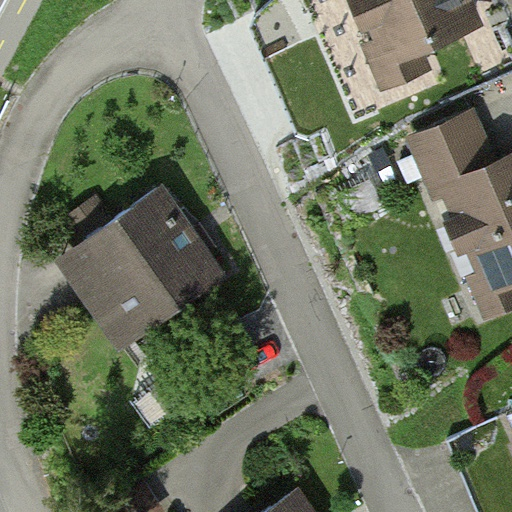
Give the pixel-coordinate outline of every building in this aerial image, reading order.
[(473,20),(464,0),(372,0),(394,53),(473,20)] [(473,114),(415,138),(438,192),(452,186),(494,286),(511,278),(511,156),(494,164),(473,114)] [(88,239),(85,241),(145,329),(222,276),(207,255),(211,252),(193,226),(188,230),(160,188),(109,223),(95,203),(73,218),(88,239)] [(511,410),(509,411),(465,432),(487,485),(511,474),(511,410)] [(511,511),(511,474),(487,485),(498,511),(511,511)] [(309,511),(295,491),(264,511),(309,511)]
